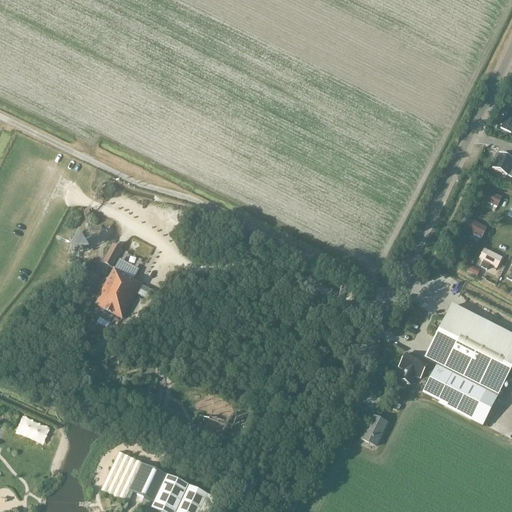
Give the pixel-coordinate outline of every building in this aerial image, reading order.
[(511,111),(508,109),(500,128),(511,134),(511,111)] [(506,177),(507,176),(511,178),(511,161),(499,155),(492,170),(506,177)] [(485,207),(487,204),(496,208),(501,199),(487,193),(481,205),(485,207)] [(486,230),(472,223),(468,221),(462,233),(470,237),(471,234),(481,239),(486,230)] [(111,245),(101,264),(111,268),(121,251),(111,245)] [(482,250),(478,260),(483,263),(480,268),(487,271),(489,265),(496,269),(501,259),(482,250)] [(113,269),(93,305),(121,320),(135,294),(146,300),(151,291),(140,286),(133,281),(134,280),(132,279),(137,271),(119,261),(114,269),(113,269)] [(436,368),(422,395),(471,420),(482,426),(496,399),(511,367),(511,353),(446,320),(440,332),(436,334),(433,340),(423,360),(437,367),(436,368)] [(405,355),(398,369),(403,372),(399,381),(409,386),(414,377),(419,380),(426,366),(405,355)] [(164,381),(152,375),(148,386),(160,391),(164,381)] [(372,417),(361,440),(376,448),(387,424),(372,417)] [(118,453),(100,492),(124,503),(129,492),(142,465),(142,464),(118,453)] [(142,465),(129,492),(153,503),(166,477),(142,465)] [(187,487),(166,477),(153,503),(151,509),(156,511),(209,511),(215,500),(187,487)]
